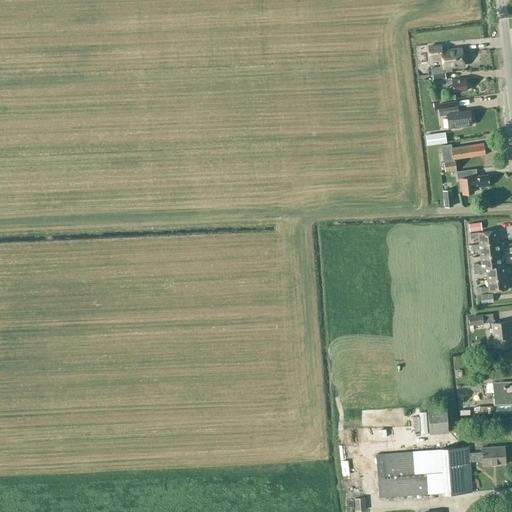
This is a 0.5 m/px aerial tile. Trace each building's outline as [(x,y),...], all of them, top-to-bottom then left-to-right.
[(463,65),(461,47),(441,50),(440,44),(428,46),(429,59),(441,58),(442,68),(463,65)] [(467,89),(465,78),(451,80),(451,78),(445,79),(444,73),(432,74),(433,80),(445,79),(446,86),(452,85),(452,91),(467,89)] [(482,94),(471,97),(473,104),(484,101),(482,94)] [(452,104),(451,100),(439,102),(439,106),(440,114),(446,113),(448,128),(452,127),(454,129),(460,128),(461,126),(471,125),(469,110),(453,112),(452,104)] [(485,153),(483,142),(451,147),(450,144),(440,145),(444,171),(455,169),(454,158),(485,153)] [(473,177),(472,169),(456,171),(457,178),(460,178),(462,193),(473,192),(473,189),(480,188),(479,186),(489,185),(488,175),(473,177)] [(453,207),(451,190),(442,191),(444,208),(453,207)] [(478,244),(497,241),(496,230),(469,233),(470,238),(474,238),(474,236),(477,235),(478,244)] [(499,253),(497,241),(478,244),(471,245),(472,250),(475,249),(475,248),(479,247),(480,256),(499,253)] [(500,265),(499,253),(480,256),(481,264),(477,265),(477,263),(473,264),(474,269),(478,268),(500,266),(500,265)] [(504,265),(500,265),(500,266),(478,268),(478,273),(482,273),(482,271),(485,271),(486,279),(506,277),(504,265)] [(507,289),(506,277),(486,279),(488,288),(484,288),(484,286),(480,287),(481,292),(488,291),(507,289)] [(493,302),(492,294),(480,295),(481,304),(493,302)] [(482,315),(481,314),(468,316),(469,325),(489,322),(489,329),(492,328),(494,347),(511,345),(508,321),(493,322),(492,314),(482,315)] [(511,402),(511,381),(493,382),(493,383),(486,383),(487,393),(493,393),(494,403),(511,402)] [(447,432),(445,404),(427,405),(429,433),(447,432)] [(492,414),(492,406),(480,407),(480,414),(492,414)] [(481,425),(456,427),(457,439),(482,437),(481,425)] [(381,446),(405,440),(402,428),(379,434),(381,446)] [(505,464),(504,446),(480,448),(481,452),(469,453),(468,446),(440,448),(440,449),(376,454),(379,497),(443,492),(443,494),(471,492),(469,461),(481,461),(482,465),(505,464)] [(366,510),(365,498),(354,499),(355,511),(366,510)]
